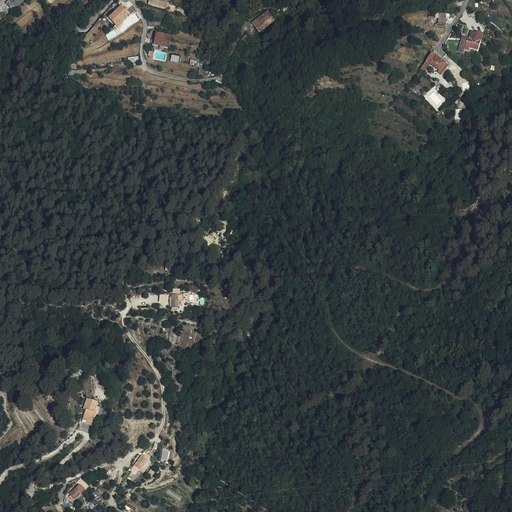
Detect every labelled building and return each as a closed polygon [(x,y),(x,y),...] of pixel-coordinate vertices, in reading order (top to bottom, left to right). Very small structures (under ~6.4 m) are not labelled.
[(149,0),(148,4),(166,9),(168,0),(149,0)] [(117,28),(124,23),(122,21),(130,15),(123,6),(108,16),(117,28)] [(275,21),(268,12),(263,16),(262,15),(252,23),(260,32),(275,21)] [(438,13),(439,23),(446,22),(446,13),(438,13)] [(478,50),(480,41),(475,40),(477,32),(471,31),(469,40),(467,39),(466,41),(465,46),(464,49),(468,50),(469,47),(478,50)] [(156,34),(154,45),(168,48),(171,37),(156,34)] [(448,66),(432,54),(427,61),(430,64),(439,71),(438,73),(441,75),(448,66)] [(430,64),(427,61),(421,69),(425,72),(430,64)] [(511,297),(511,290),(501,292),(502,298),(508,298),(511,297)] [(171,309),(177,309),(177,306),(178,306),(179,306),(180,306),(181,305),(181,304),(180,303),(179,302),(183,303),(183,294),(180,294),(180,296),(172,296),(171,309)] [(169,303),(168,295),(159,295),(159,303),(169,303)] [(92,400),(87,398),(83,409),(86,410),(83,418),(92,421),(95,413),(97,414),(100,407),(97,406),(98,402),(92,400)] [(136,462),(137,463),(141,466),(145,460),(140,456),(136,462)] [(141,466),(137,463),(134,467),(140,472),(144,468),(141,466)] [(85,490),(80,484),(70,494),(75,499),(85,490)]
